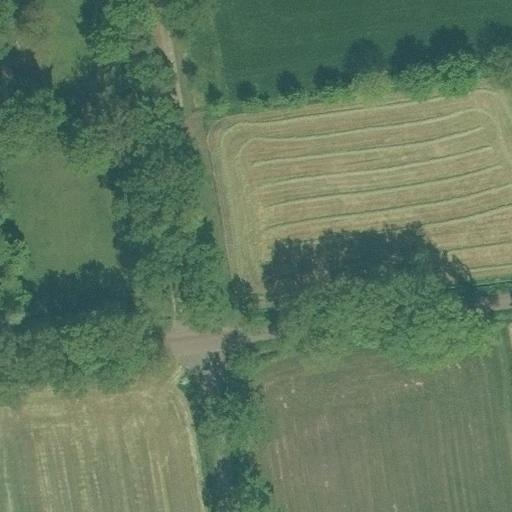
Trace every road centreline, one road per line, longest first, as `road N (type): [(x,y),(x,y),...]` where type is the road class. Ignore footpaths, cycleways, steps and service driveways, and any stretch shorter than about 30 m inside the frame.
road 1 (unclassified): [(208,340),(511,305)]
road 2 (unclassified): [(0,360),(208,340)]
road 3 (unclassified): [(208,340),(234,511)]
